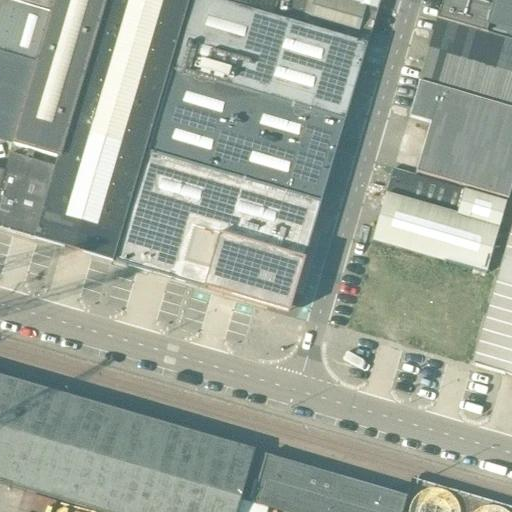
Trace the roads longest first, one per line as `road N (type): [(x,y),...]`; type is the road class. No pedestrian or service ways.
road 1 (unclassified): [(297,390),(410,0)]
road 2 (unclassified): [(297,390),(0,304)]
road 3 (unclassified): [(511,455),(297,390)]
